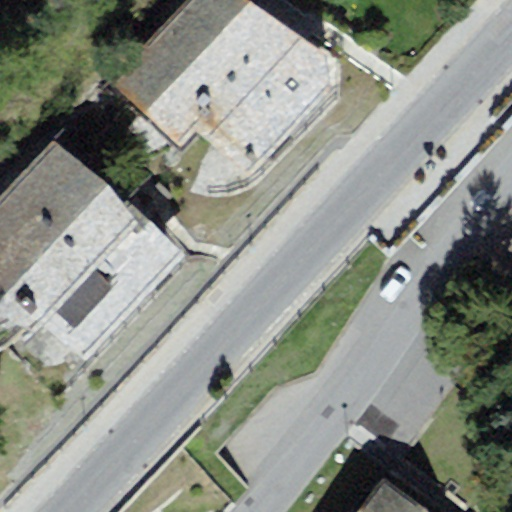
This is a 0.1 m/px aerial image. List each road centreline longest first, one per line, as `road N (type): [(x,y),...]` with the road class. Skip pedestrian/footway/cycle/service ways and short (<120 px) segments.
road 1 (tertiary): [(59,511),(511,33)]
road 2 (residential): [(511,164),(257,511)]
